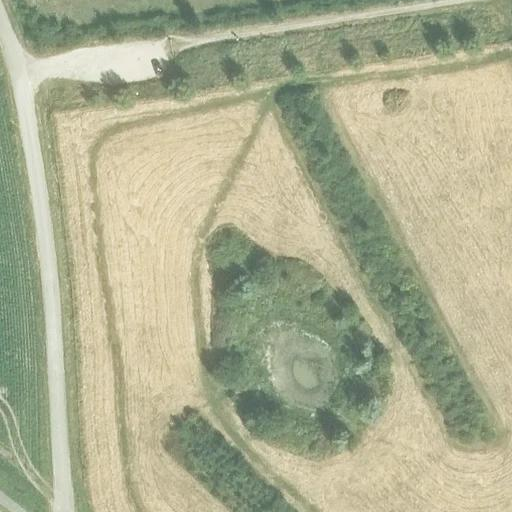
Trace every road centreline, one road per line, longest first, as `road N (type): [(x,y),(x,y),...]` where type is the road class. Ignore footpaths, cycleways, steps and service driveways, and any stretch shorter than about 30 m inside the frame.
road 1 (unclassified): [(63,511),(51,296),(20,71)]
road 2 (unclassified): [(20,71),(456,0)]
